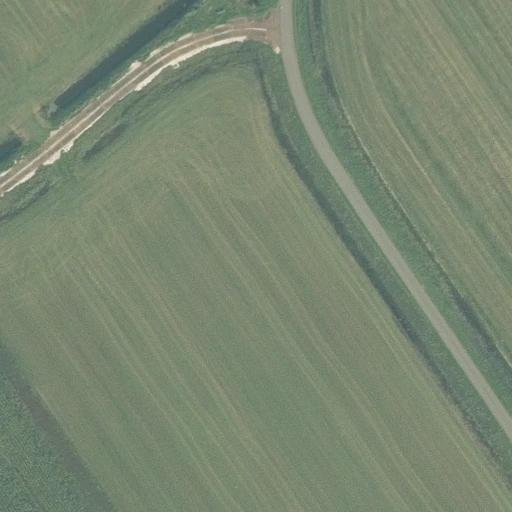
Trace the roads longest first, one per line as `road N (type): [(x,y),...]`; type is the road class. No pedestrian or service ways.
road 1 (unclassified): [(511,433),(322,153),(295,99),(286,0)]
road 2 (track): [(286,29),(221,34),(170,52),(0,187)]
